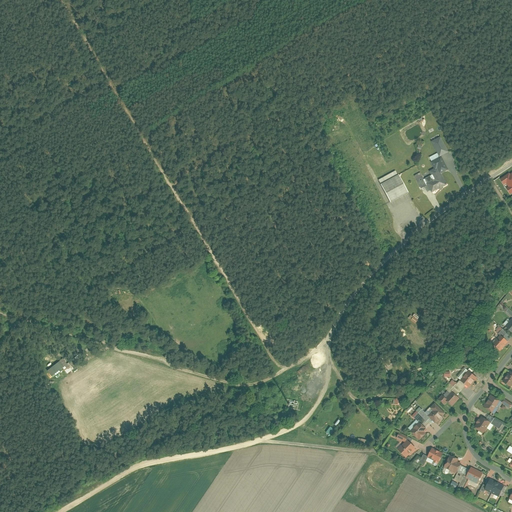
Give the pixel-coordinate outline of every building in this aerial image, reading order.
[(431,141),(439,157),(442,156),(449,152),(441,136),(431,141)] [(432,175),(424,179),(427,185),(431,194),(448,186),(441,173),(449,170),(442,156),(439,157),(430,161),(435,169),(430,172),(432,175)] [(396,171),(378,180),(389,202),(408,193),(396,171)] [(511,171),(500,179),(510,195),(511,193),(511,171)] [(420,173),(414,176),(421,188),(427,185),(424,179),(420,173)] [(410,316),(408,319),(415,324),(419,319),(414,315),(412,317),(410,316)] [(511,335),(511,318),(503,328),(511,336),(511,335)] [(507,343),(499,335),(491,343),(499,351),(507,343)] [(64,356),(46,370),(52,377),(64,368),(67,373),(73,369),(64,356)] [(477,377),(469,370),(460,381),(468,388),(477,377)] [(511,386),(511,374),(508,372),(501,383),(510,389),(511,386)] [(458,398),(451,393),(444,401),(452,407),(458,398)] [(490,396),(482,407),(494,415),(502,403),(490,396)] [(511,404),(504,399),(501,403),(510,408),(511,404)] [(444,414),(434,403),(424,413),(434,423),(444,414)] [(473,429),(483,435),(490,423),(481,417),(473,429)] [(426,429),(418,422),(410,431),(418,439),(426,429)] [(334,429),(330,426),(326,432),(330,435),(334,429)] [(407,436),(397,433),(395,438),(404,441),(396,449),(405,457),(415,447),(406,439),(407,436)] [(432,449),(427,458),(438,463),(442,454),(432,449)] [(449,456),(444,468),(456,474),(461,464),(457,463),(459,460),(449,456)] [(471,468),(466,479),(469,480),(468,483),(476,487),(483,474),(471,468)] [(490,479),(485,491),(491,494),(497,483),(490,479)] [(497,483),(491,494),(498,498),(504,486),(497,483)]
